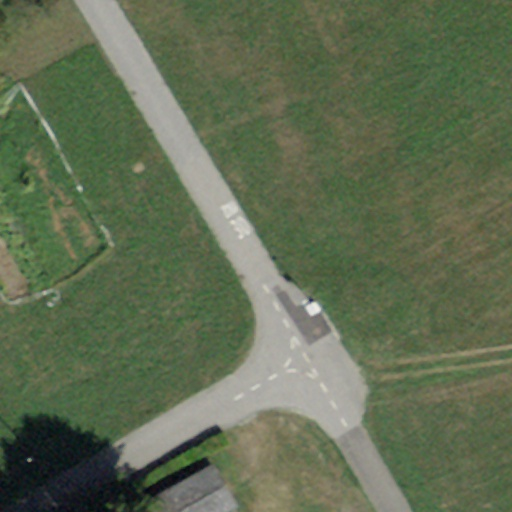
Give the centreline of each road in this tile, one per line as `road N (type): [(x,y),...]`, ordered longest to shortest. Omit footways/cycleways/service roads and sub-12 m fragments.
road 1 (residential): [(307,359),(92,0)]
road 2 (residential): [(307,359),(41,511)]
road 3 (residential): [(397,511),(307,359)]
